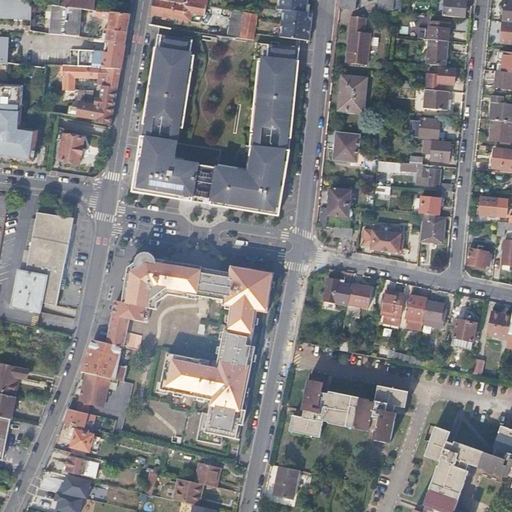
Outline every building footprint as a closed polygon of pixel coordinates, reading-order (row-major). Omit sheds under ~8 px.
[(0,0),(0,64),(7,65),(8,41),(0,40),(0,17),(30,19),(31,4),(31,0),(0,0)] [(92,12),(95,13),(96,0),(62,0),(61,8),(61,9),(79,11),(92,12)] [(153,0),(151,16),(156,17),(161,18),(199,24),(200,17),(203,17),(205,8),(153,0)] [(273,0),(272,8),(275,9),(274,24),(281,25),(280,37),(308,40),(311,12),(305,11),(306,0),(273,0)] [(394,0),(379,0),(379,9),(393,10),(394,1),(394,0)] [(439,13),(439,16),(465,19),(467,1),(454,0),(445,0),(444,14),(439,13)] [(356,3),(339,1),(338,9),(355,11),(355,9),(356,3)] [(511,1),(505,1),(503,22),(511,23),(511,1)] [(50,35),(76,38),(79,11),(61,9),(61,8),(53,7),(50,35)] [(234,38),(253,41),(254,41),(254,35),(257,15),(231,11),(227,37),(234,38)] [(125,47),(131,16),(111,14),(111,15),(95,13),(92,12),(93,18),(96,18),(98,20),(110,21),(108,31),(104,31),(102,41),(104,41),(103,45),(105,44),(125,47)] [(365,18),(353,17),(350,16),(350,19),(345,62),(366,65),(369,34),(363,33),(365,18)] [(430,20),(428,40),(429,40),(447,42),(449,22),(430,20)] [(511,23),(503,22),(501,43),(511,44),(511,23)] [(160,35),(158,49),(155,48),(144,119),(139,155),(137,163),(133,191),(278,215),(283,179),(288,151),(296,65),(298,50),(256,46),(254,61),(262,62),(250,173),(173,161),(191,40),(160,35)] [(449,56),(450,42),(447,42),(429,40),(426,65),(445,67),(446,56),(449,56)] [(124,55),(125,47),(105,44),(103,45),(103,53),(77,52),(77,68),(121,70),(124,55)] [(502,72),(511,72),(511,53),(502,52),(500,53),(499,59),(501,60),(503,61),(502,72)] [(118,90),(121,70),(77,68),(63,67),(62,91),(74,92),(74,79),(84,80),(98,80),(99,86),(103,87),(118,90)] [(428,91),(434,91),(441,92),(441,85),(454,86),(455,71),(439,70),(439,76),(431,75),(430,80),(427,80),(426,90),(428,91)] [(511,72),(502,72),(498,72),(496,88),(511,89),(511,72)] [(366,80),(341,77),(339,104),(342,105),(341,110),(351,111),(352,106),(363,107),(366,80)] [(0,157),(32,162),(37,131),(19,128),(23,86),(0,84),(0,157)] [(111,126),(118,90),(103,87),(101,93),(100,100),(96,100),(95,106),(79,104),(77,117),(96,120),(96,123),(111,126)] [(428,91),(426,90),(424,109),(447,112),(448,92),(441,92),(434,91),(428,91)] [(505,97),(493,96),(490,121),(493,121),(511,123),(511,105),(504,104),(505,97)] [(408,137),(436,139),(438,140),(438,138),(440,121),(421,119),(421,123),(409,122),(408,137)] [(511,123),(493,121),(491,140),(511,142),(511,123)] [(333,159),(333,162),(356,164),(359,137),(336,134),(333,159)] [(64,136),(60,162),(80,165),(84,140),(64,136)] [(451,143),(424,141),(423,155),(431,156),(431,161),(449,163),(451,143)] [(501,172),(511,173),(511,151),(504,151),(495,149),(493,168),(501,169),(501,172)] [(410,156),(409,164),(422,165),(423,158),(410,156)] [(401,164),(378,162),(377,172),(400,174),(401,164)] [(409,164),(408,164),(407,172),(418,173),(417,185),(439,187),(441,167),(422,165),(409,164)] [(442,185),(442,192),(452,193),(452,186),(442,185)] [(391,188),(376,186),(376,194),(390,195),(391,188)] [(328,218),(343,219),(348,219),(348,216),(350,192),(331,190),(328,218)] [(440,199),(422,197),(420,214),(439,216),(440,199)] [(501,217),(502,206),(498,206),(498,200),(481,198),(480,215),(501,217)] [(18,271),(11,307),(39,313),(41,303),(57,306),(64,266),(73,218),(36,212),(25,272),(18,271)] [(436,217),(422,216),(420,242),(442,244),(445,220),(436,219),(436,217)] [(511,223),(502,223),(499,223),(498,226),(498,229),(497,236),(504,237),(504,230),(511,230),(511,223)] [(352,231),(334,229),(334,237),(351,239),(352,231)] [(371,247),(370,251),(399,254),(401,231),(390,230),(390,234),(372,232),(371,247)] [(363,246),(371,247),(372,232),(364,231),(363,246)] [(511,241),(504,241),(502,265),(511,265),(511,241)] [(488,253),(470,249),(466,265),(484,269),(486,262),(489,262),(490,256),(487,255),(488,253)] [(106,344),(122,348),(128,318),(143,321),(146,307),(155,309),(158,292),(187,297),(188,292),(223,300),(222,305),(231,307),(227,326),(225,326),(216,370),(207,368),(208,364),(199,362),(200,360),(167,353),(159,389),(212,400),(209,414),(202,412),(199,423),(206,425),(202,441),(220,445),(222,436),(238,439),(241,425),(243,425),(246,411),(244,410),(255,347),(248,346),(254,310),(267,312),(269,297),(264,296),(265,290),(270,290),(273,273),(259,270),(258,273),(244,271),(245,268),(230,266),(229,273),(201,268),(201,267),(155,259),(153,256),(149,254),(145,253),(142,253),(139,254),(137,257),(135,259),(135,262),(127,268),(122,302),(115,301),(106,344)] [(349,305),(353,285),(339,283),(340,280),(328,278),(324,300),(349,305)] [(372,289),(353,285),(349,305),(347,316),(358,318),(360,307),(369,309),(372,289)] [(400,327),(405,295),(387,291),(382,314),(384,314),(382,324),(400,327)] [(427,302),(428,299),(411,296),(407,318),(408,318),(406,329),(422,332),(423,324),(427,302)] [(445,305),(427,302),(423,324),(443,328),(447,311),(444,311),(445,305)] [(508,339),(511,317),(492,312),(488,335),(508,339)] [(476,324),(457,321),(453,345),(472,349),(476,324)] [(131,335),(130,345),(138,347),(140,336),(131,335)] [(103,343),(93,340),(82,373),(87,374),(95,376),(110,380),(114,381),(123,383),(125,369),(117,366),(122,348),(106,344),(103,343)] [(349,343),(342,342),(340,350),(347,351),(349,343)] [(395,353),(396,348),(381,345),(379,357),(393,360),(395,353)] [(395,353),(393,360),(416,364),(417,357),(395,353)] [(417,357),(416,364),(430,367),(431,360),(417,357)] [(431,360),(430,367),(442,369),(443,362),(431,360)] [(482,377),(485,362),(476,360),(474,370),(474,375),(482,377)] [(25,369),(0,363),(0,391),(15,395),(17,384),(13,383),(14,378),(23,380),(25,369)] [(511,369),(502,368),(500,380),(511,382),(511,369)] [(95,376),(87,374),(79,403),(90,405),(102,409),(110,380),(95,376)] [(399,406),(402,390),(379,386),(376,403),(370,402),(370,400),(325,391),(326,383),(309,380),(302,417),(294,416),(291,432),(322,438),(326,421),(329,422),(329,424),(370,432),(368,439),(384,442),(392,405),(399,406)] [(0,416),(8,419),(12,396),(0,393),(0,416)] [(90,405),(79,403),(77,411),(87,414),(88,414),(90,405)] [(120,436),(126,410),(119,408),(115,421),(112,434),(120,436)] [(77,411),(68,409),(64,422),(79,426),(84,427),(87,414),(77,411)] [(0,458),(2,459),(3,459),(4,458),(11,421),(12,419),(8,419),(0,416),(0,458)] [(75,431),(71,447),(73,448),(72,453),(86,457),(87,452),(89,452),(93,435),(90,435),(92,429),(90,429),(84,427),(79,426),(78,431),(75,431)] [(450,431),(436,426),(425,455),(441,461),(440,464),(438,465),(421,511),(414,508),(412,511),(452,511),(453,510),(454,510),(471,465),(511,479),(511,483),(511,487),(511,429),(501,426),(489,454),(447,439),(450,431)] [(87,459),(70,455),(66,472),(83,476),(87,459)] [(99,462),(87,459),(83,476),(96,479),(99,462)] [(203,484),(217,488),(221,469),(201,464),(196,483),(203,484)] [(276,466),(269,501),(289,505),(296,470),(276,466)] [(151,495),(156,475),(149,473),(144,493),(151,495)] [(91,481),(65,475),(61,493),(87,499),(91,481)] [(203,484),(196,483),(178,478),(174,499),(193,504),(196,504),(198,496),(200,496),(203,484)] [(82,511),(85,500),(60,494),(55,511),(82,511)]
